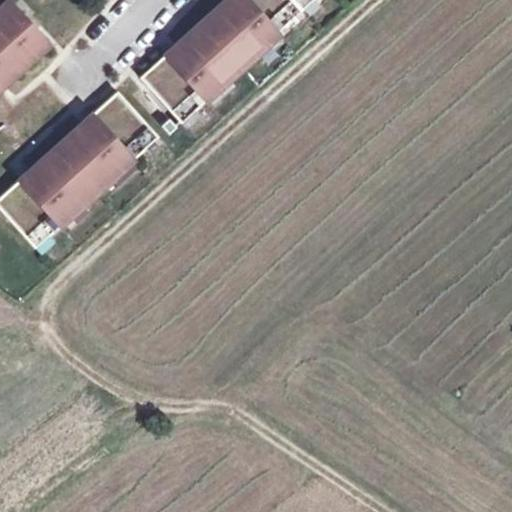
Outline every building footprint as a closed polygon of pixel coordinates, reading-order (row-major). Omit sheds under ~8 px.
[(163,54),(136,78),(178,123),(301,11),(299,10),(290,0),(241,0),(249,9),(240,17),(224,0),(221,0),(173,45),(189,64),(180,72),(163,54)] [(241,0),(224,0),(240,17),(249,9),(241,0)] [(290,0),(299,10),(309,0),(290,0)] [(0,8),(0,81),(3,85),(47,45),(8,1),(0,8)] [(173,45),(163,54),(180,72),(189,64),(173,45)] [(18,179),(0,194),(0,212),(32,248),(155,137),(114,91),(88,116),(104,134),(95,142),(78,124),(27,170),(44,189),(35,197),(18,179)] [(88,116),(78,124),(95,142),(104,134),(88,116)] [(166,118),(158,125),(166,133),(173,127),(166,118)] [(18,179),(35,197),(44,189),(27,170),(18,179)]
